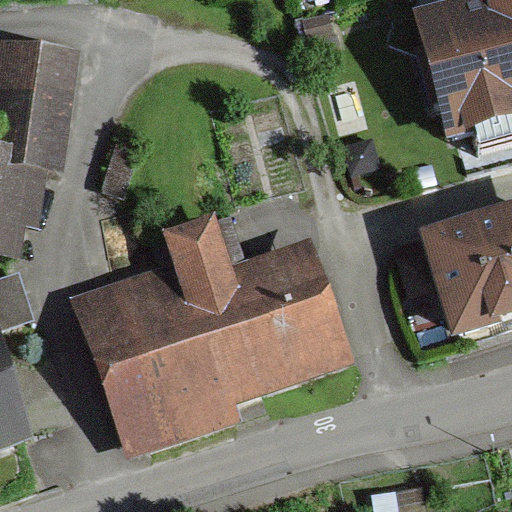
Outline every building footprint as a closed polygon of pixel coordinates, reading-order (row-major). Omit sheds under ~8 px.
[(511,10),(418,37),(451,157),(511,139),(511,10)] [(84,74),(11,61),(0,124),(0,271),(16,274),(25,224),(56,230),(84,74)] [(511,226),(431,252),(459,340),(511,323),(511,226)] [(187,285),(87,320),(135,460),(354,384),(312,263),(240,288),(221,231),(174,247),(187,285)] [(0,477),(39,465),(3,347),(40,336),(26,292),(0,299),(0,477)]
